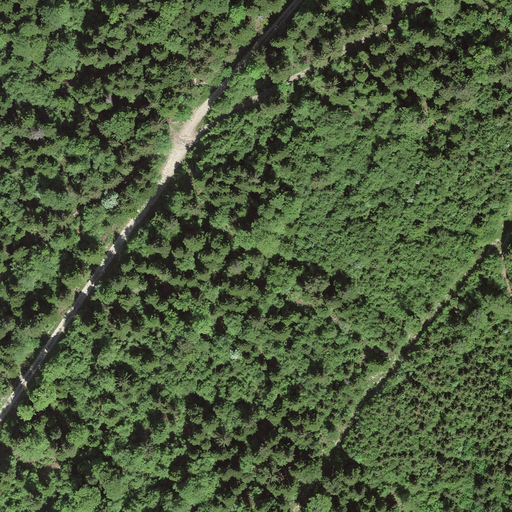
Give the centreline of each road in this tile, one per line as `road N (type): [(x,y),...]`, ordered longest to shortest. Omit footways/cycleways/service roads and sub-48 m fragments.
road 1 (track): [(0,408),(189,132),(296,0)]
road 2 (track): [(0,270),(189,132),(290,91),(423,0)]
road 3 (track): [(295,511),(511,219)]
